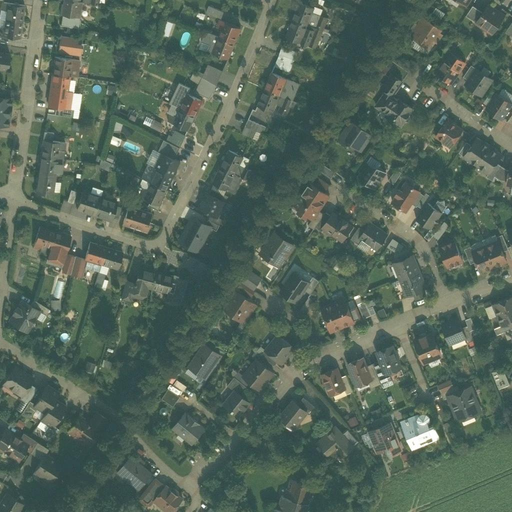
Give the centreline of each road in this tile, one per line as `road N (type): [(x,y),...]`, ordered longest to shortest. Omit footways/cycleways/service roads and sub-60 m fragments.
road 1 (residential): [(13,200),(153,246),(204,159),(273,0)]
road 2 (residential): [(41,0),(13,200)]
road 3 (residential): [(345,191),(421,245),(446,307)]
road 4 (residential): [(0,343),(114,417)]
